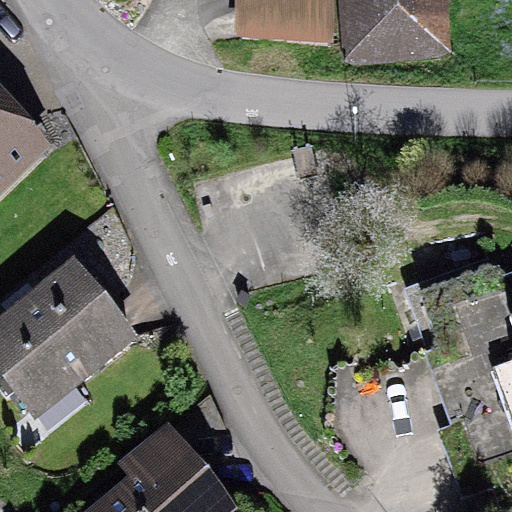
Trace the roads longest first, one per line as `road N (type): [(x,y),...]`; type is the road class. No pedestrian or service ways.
road 1 (residential): [(132,67),(148,185),(263,455),(347,511)]
road 2 (residential): [(132,67),(186,91),(269,102),(511,111)]
road 3 (track): [(252,0),(132,67)]
